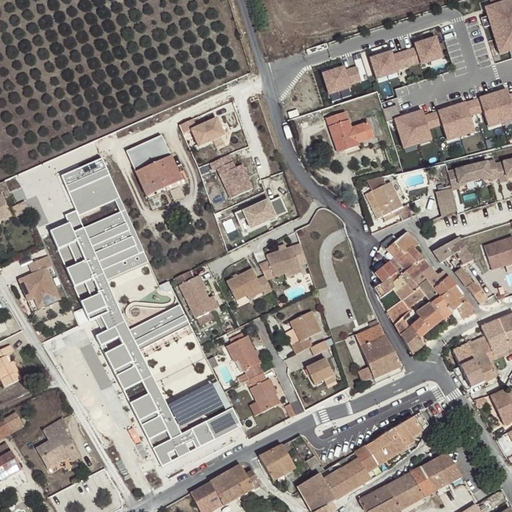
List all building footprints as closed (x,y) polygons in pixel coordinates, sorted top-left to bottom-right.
[(511,0),(503,0),(484,7),(501,54),(511,49),(511,0)] [(437,40),(416,46),(422,67),(443,60),(437,40)] [(392,54),(371,60),(377,81),(399,73),(392,54)] [(344,68),(323,75),(328,92),(361,82),(357,69),(346,71),(344,68)] [(511,107),(507,92),(493,96),(502,124),(511,120),(511,107)] [(493,96),(479,101),(488,128),(502,124),(493,96)] [(385,107),(387,119),(400,117),(398,105),(385,107)] [(466,105),(452,109),(460,137),(474,133),(466,105)] [(452,109),(438,114),(447,141),(460,137),(452,109)] [(347,148),(358,144),(373,139),(368,124),(351,129),(346,113),(326,120),(338,154),(348,151),(347,148)] [(423,113),(409,117),(418,145),(431,140),(423,113)] [(409,117),(395,122),(404,149),(418,145),(409,117)] [(216,119),(191,130),(199,147),(224,135),(216,119)] [(170,185),(173,189),(186,183),(184,178),(181,180),(161,137),(127,152),(148,200),(158,196),(156,191),(170,185)] [(230,154),(210,163),(214,170),(218,168),(232,199),(252,189),(242,166),(236,169),(230,154)] [(511,157),(494,162),(498,176),(499,180),(507,178),(506,174),(511,172),(511,157)] [(102,158),(61,175),(76,209),(65,214),(68,222),(51,229),(90,322),(102,315),(110,332),(98,338),(162,469),(241,427),(217,378),(212,381),(225,409),(180,431),(138,348),(187,324),(180,308),(131,333),(104,272),(145,253),(102,158)] [(473,178),(489,175),(490,178),(498,176),(494,162),(493,158),(469,164),(473,178)] [(469,164),(447,170),(451,188),(459,186),(458,182),(473,178),(469,164)] [(391,183),(366,195),(377,219),(383,217),(385,222),(396,217),(394,211),(402,208),(391,183)] [(158,196),(173,189),(170,185),(156,191),(158,196)] [(457,211),(452,189),(435,194),(441,218),(457,211)] [(0,217),(12,212),(4,194),(0,195),(0,217)] [(251,231),(288,213),(282,200),(267,207),(265,203),(237,216),(240,225),(246,222),(251,231)] [(418,245),(406,234),(397,242),(394,244),(414,266),(423,260),(413,249),(418,245)] [(394,244),(397,242),(392,236),(382,245),(383,246),(393,259),(405,273),(414,266),(394,244)] [(511,238),(484,248),(488,261),(490,267),(492,271),(511,264),(511,238)] [(291,243),(300,261),(305,258),(298,239),(291,243)] [(459,239),(435,252),(433,253),(441,263),(445,261),(451,258),(457,267),(472,261),(459,239)] [(268,262),(258,267),(264,278),(266,282),(286,272),(301,264),(300,261),(291,243),(265,257),(268,262)] [(54,265),(49,256),(30,264),(34,273),(19,280),(27,298),(41,292),(46,305),(60,299),(47,268),(54,265)] [(405,273),(393,259),(388,264),(396,274),(400,278),(392,285),(388,281),(382,284),(374,289),(379,299),(393,291),(401,301),(419,289),(414,283),(405,273)] [(423,260),(414,266),(405,273),(414,283),(430,268),(423,260)] [(303,268),(301,264),(286,272),(288,276),(303,268)] [(388,264),(375,275),(382,284),(388,281),(396,274),(388,264)] [(437,276),(430,268),(414,283),(419,289),(426,298),(448,277),(443,272),(437,276)] [(461,269),(455,273),(466,289),(467,289),(473,285),(461,269)] [(264,296),(271,293),(266,282),(264,278),(257,281),(251,271),(225,284),(235,303),(246,298),(261,291),(263,294),(264,296)] [(174,280),(195,320),(209,314),(214,311),(208,300),(205,293),(206,292),(199,277),(193,280),(189,273),(174,280)] [(396,274),(388,281),(392,285),(400,278),(396,274)] [(456,287),(448,277),(426,298),(427,299),(431,306),(439,299),(447,293),(456,287)] [(479,306),(488,300),(475,283),(473,285),(467,289),(479,306)] [(474,314),(463,297),(456,287),(447,293),(465,318),(474,314)] [(426,298),(419,289),(401,301),(387,312),(394,326),(403,318),(409,312),(427,299),(426,298)] [(248,302),(263,294),(261,291),(246,298),(248,302)] [(39,308),(46,305),(41,292),(27,298),(28,301),(35,298),(39,308)] [(451,314),(456,323),(465,318),(447,293),(439,299),(451,314)] [(208,300),(214,311),(218,309),(212,298),(208,300)] [(434,338),(448,327),(431,306),(427,299),(409,312),(403,318),(420,339),(422,337),(427,343),(434,338)] [(451,314),(439,299),(431,306),(448,327),(453,324),(449,316),(451,314)] [(290,323),(293,330),(299,343),(291,346),(296,356),(310,349),(314,357),(329,349),(325,342),(313,347),(308,339),(322,332),(311,312),(290,323)] [(209,314),(195,320),(198,327),(212,320),(209,314)] [(511,315),(498,320),(504,335),(511,332),(511,315)] [(403,318),(394,326),(413,356),(424,346),(420,339),(403,318)] [(504,335),(498,320),(480,328),(484,337),(491,353),(493,357),(503,352),(510,350),(504,335)] [(377,321),(368,324),(370,329),(379,325),(377,321)] [(386,339),(379,325),(370,329),(355,336),(367,366),(356,371),(362,385),(401,368),(397,360),(386,339)] [(299,343),(293,330),(289,332),(293,340),(289,343),(291,346),(299,343)] [(232,345),(246,338),(243,333),(229,340),(232,345)] [(245,372),(249,380),(263,373),(259,365),(261,364),(257,356),(254,351),(247,337),(246,338),(232,345),(226,348),(234,364),(237,362),(242,373),(245,372)] [(452,352),(459,368),(473,362),(485,356),(491,353),(484,337),(467,345),(464,339),(456,343),(458,349),(452,352)] [(14,353),(10,346),(0,350),(0,380),(0,381),(4,388),(22,379),(16,367),(12,369),(9,364),(6,357),(14,353)] [(511,348),(510,350),(503,352),(505,357),(511,354),(511,348)] [(503,352),(493,357),(494,360),(495,361),(505,357),(503,352)] [(493,357),(491,353),(485,356),(488,362),(494,360),(493,357)] [(473,362),(483,383),(496,378),(489,364),(488,362),(485,356),(473,362)] [(324,382),(334,377),(325,359),(306,368),(314,386),(324,382)] [(459,368),(453,370),(466,391),(483,383),(473,362),(459,368)] [(263,373),(249,380),(253,388),(249,390),(256,403),(261,414),(277,406),(273,397),(277,396),(278,395),(270,379),(267,381),(263,373)] [(246,382),(243,377),(237,380),(239,385),(246,382)] [(336,382),(334,377),(324,382),(326,387),(336,382)] [(503,426),(511,421),(511,405),(506,392),(505,391),(491,398),(492,400),(491,400),(503,426)] [(261,414),(256,403),(249,406),(254,418),(261,414)] [(295,416),(290,405),(285,407),(290,419),(295,416)] [(428,424),(421,412),(419,413),(413,417),(402,424),(412,439),(422,432),(428,424)] [(16,413),(3,420),(11,435),(24,427),(16,413)] [(68,430),(63,420),(43,431),(49,442),(36,449),(48,469),(69,457),(72,463),(81,458),(65,431),(68,430)] [(412,439),(402,424),(402,425),(393,430),(405,448),(414,442),(412,439)] [(393,430),(387,433),(399,453),(406,449),(405,448),(393,430)] [(387,433),(376,440),(388,460),(399,453),(387,433)] [(376,440),(365,446),(378,466),(383,462),(388,460),(376,440)] [(0,483),(21,471),(6,444),(0,447),(0,483)] [(287,444),(282,446),(287,454),(292,451),(287,444)] [(282,446),(260,458),(273,482),(296,469),(287,454),(282,446)] [(378,466),(365,446),(355,452),(367,473),(378,466)] [(355,452),(324,471),(315,477),(296,488),(311,511),(333,511),(337,510),(333,503),(345,496),(348,494),(371,480),(367,473),(355,452)] [(454,465),(447,452),(434,459),(442,471),(454,465)] [(319,463),(314,457),(306,462),(310,469),(319,463)] [(442,471),(434,459),(419,468),(427,480),(442,471)] [(388,469),(383,462),(378,466),(382,473),(388,469)] [(319,463),(310,469),(315,477),(324,471),(319,463)] [(454,465),(442,471),(449,484),(461,477),(454,465)] [(240,466),(226,474),(239,497),(260,486),(252,472),(246,476),(240,466)] [(427,480),(419,468),(386,487),(393,499),(427,480)] [(24,476),(21,471),(0,483),(0,489),(0,490),(24,476)] [(442,471),(427,480),(434,492),(449,484),(442,471)] [(214,511),(239,497),(226,474),(190,494),(199,511),(214,511)] [(427,480),(393,499),(401,511),(434,492),(427,480)] [(369,511),(393,499),(386,487),(361,501),(366,511),(369,511)] [(393,499),(369,511),(399,511),(401,511),(393,499)]
